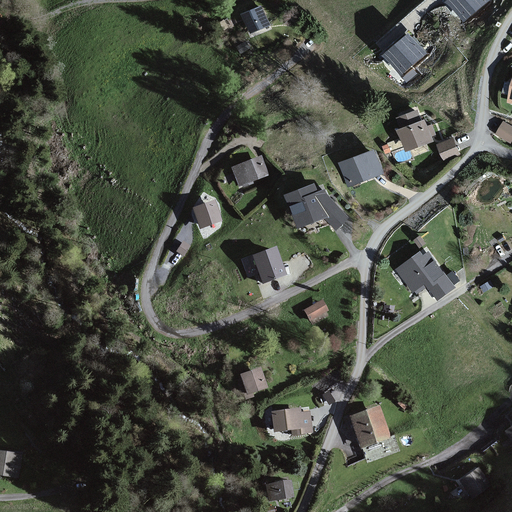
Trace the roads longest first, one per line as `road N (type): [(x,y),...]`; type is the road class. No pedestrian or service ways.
road 1 (residential): [(307,51),(219,120),(140,280),(133,323),(148,334),(181,336),(366,258)]
road 2 (residential): [(366,258),(360,357),(300,511)]
road 3 (residential): [(342,511),(472,438),(511,401)]
road 4 (residential): [(476,145),(388,222),(366,258)]
road 5 (residential): [(511,19),(485,82),(476,145)]
